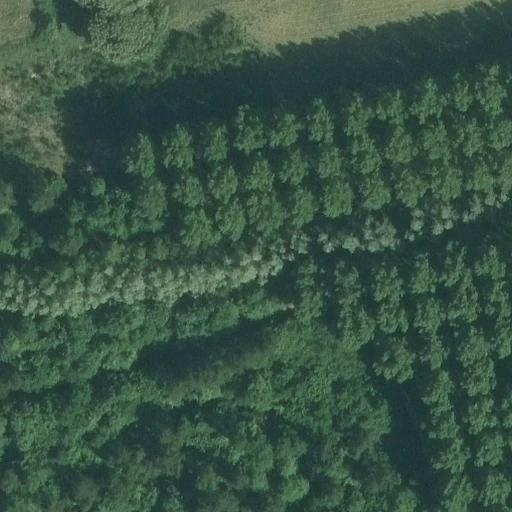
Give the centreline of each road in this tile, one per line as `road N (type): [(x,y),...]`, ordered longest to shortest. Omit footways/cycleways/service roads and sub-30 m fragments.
road 1 (track): [(0,392),(329,303)]
road 2 (track): [(329,303),(353,315),(391,371),(457,511)]
